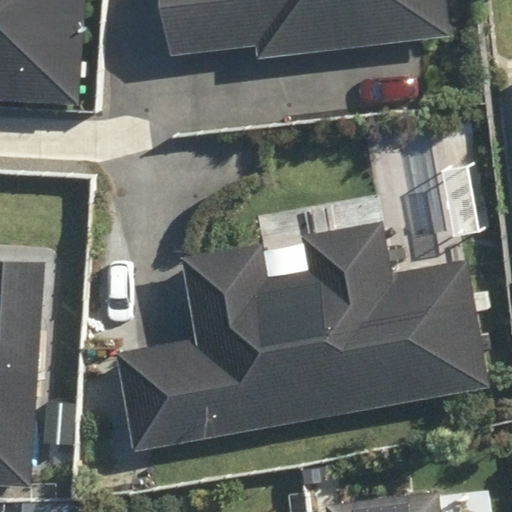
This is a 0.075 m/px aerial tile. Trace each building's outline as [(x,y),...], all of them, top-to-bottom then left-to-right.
[(0,0),(0,100),(80,106),(86,0),(0,0)] [(459,32),(455,0),(173,0),(180,52),(266,41),(267,55),(459,32)] [(267,278),(261,243),(181,257),(195,337),(115,351),(134,452),(491,388),(468,260),(391,274),(381,221),(302,235),(308,270),(267,278)] [(0,480),(39,483),(52,259),(0,255),(0,480)] [(439,511),(438,493),(326,507),(326,511),(439,511)]
